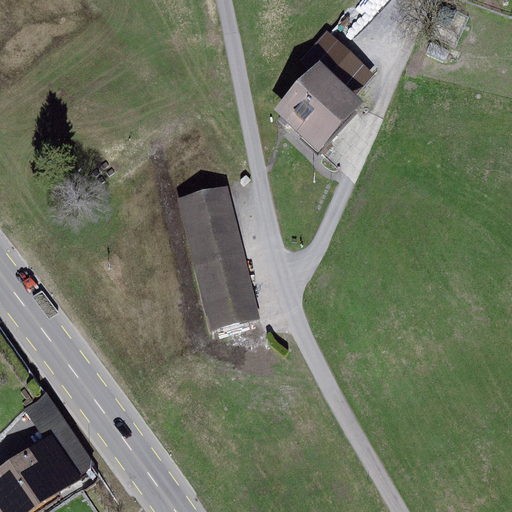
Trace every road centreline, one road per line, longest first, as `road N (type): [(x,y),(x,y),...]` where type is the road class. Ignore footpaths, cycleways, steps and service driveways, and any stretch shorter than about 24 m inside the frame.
road 1 (unclassified): [(224,0),(290,301)]
road 2 (secondary): [(0,278),(175,511)]
road 3 (residential): [(399,511),(290,301)]
